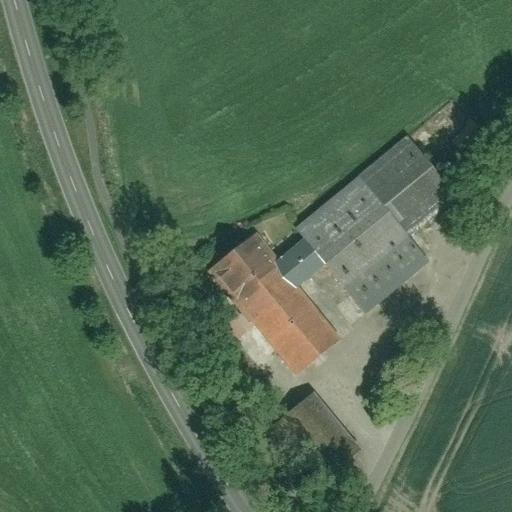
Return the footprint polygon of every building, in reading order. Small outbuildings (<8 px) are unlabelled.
[(480,128),(451,106),(432,131),(461,153),(480,128)] [(409,231),(458,195),(418,140),(369,177),(409,231)] [(358,309),(429,257),(409,231),(369,177),(298,229),(309,244),(326,267),(358,309)] [(262,233),(217,266),(296,373),(341,340),(301,286),(284,262),(262,233)] [(284,262),(301,286),(326,267),(309,244),(284,262)]
